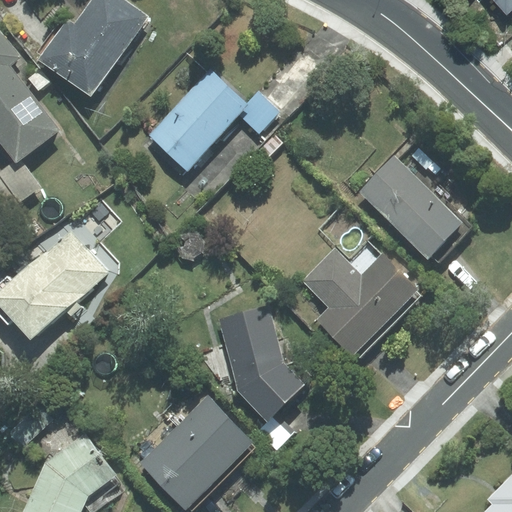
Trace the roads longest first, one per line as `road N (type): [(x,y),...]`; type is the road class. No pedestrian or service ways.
road 1 (residential): [(339,511),(511,333)]
road 2 (residential): [(511,131),(357,0)]
